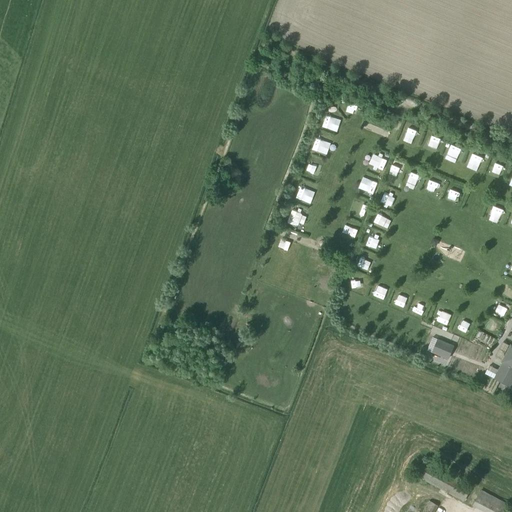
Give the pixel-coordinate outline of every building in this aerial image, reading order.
[(318,120),(325,122),(328,113),(320,110),(318,120)] [(405,124),(402,133),(410,135),(413,127),(405,124)] [(423,142),(432,144),(434,134),(425,132),(423,142)] [(313,135),(310,143),(320,146),(322,138),(313,135)] [(445,151),(455,153),(457,143),(447,141),(445,151)] [(470,149),(466,158),(477,162),(480,153),(470,149)] [(369,163),(379,167),(383,156),(373,152),(369,163)] [(488,169),(496,172),(501,161),(492,158),(488,169)] [(305,159),(302,168),(310,171),(313,162),(305,159)] [(423,185),(432,189),(436,180),(427,176),(423,185)] [(364,193),(369,184),(362,181),(358,190),(364,193)] [(445,194),(455,198),(458,188),(448,185),(445,194)] [(386,202),(389,192),(380,189),(377,200),(386,202)] [(353,201),(351,211),(361,213),(363,203),(353,201)] [(486,213),(494,217),(499,206),(491,202),(486,213)] [(373,212),(370,219),(379,222),(381,214),(373,212)] [(342,220),(337,231),(350,236),(355,225),(342,220)] [(371,245),(374,235),(365,233),(362,242),(371,245)] [(353,260),(359,267),(367,261),(361,254),(353,260)] [(372,293),(380,295),(382,285),(374,284),(372,293)] [(392,295),(390,302),(400,306),(403,299),(392,295)] [(437,309),(433,319),(443,323),(447,313),(437,309)] [(457,316),(453,326),(462,330),(466,320),(457,316)] [(453,346),(437,340),(432,353),(447,359),(453,346)] [(489,366),(485,374),(499,381),(510,387),(511,382),(511,343),(511,345),(510,345),(501,362),(502,363),(498,370),(489,366)] [(415,476),(464,502),(471,488),(423,462),(415,476)] [(472,506),(484,511),(502,511),(507,504),(481,491),(472,506)] [(434,511),(438,506),(429,501),(422,511),(434,511)]
